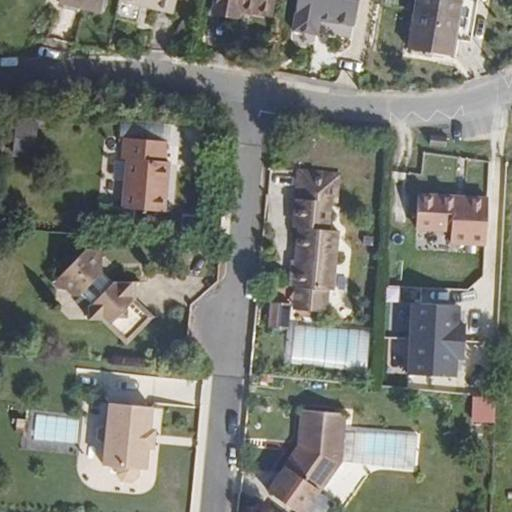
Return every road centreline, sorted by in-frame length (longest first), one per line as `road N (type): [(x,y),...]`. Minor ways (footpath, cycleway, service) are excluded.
road 1 (residential): [(260,96),(215,511)]
road 2 (residential): [(260,96),(84,78),(0,85)]
road 3 (residential): [(511,91),(469,104),(390,110),(260,96)]
